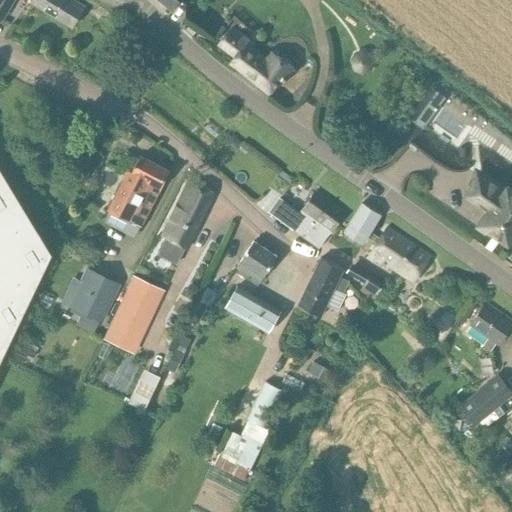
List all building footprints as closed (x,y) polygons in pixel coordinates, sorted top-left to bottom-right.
[(14,0),(0,0),(0,20),(2,22),(14,0)] [(72,27),(85,7),(73,0),(32,0),(32,2),(72,27)] [(157,0),(167,8),(172,11),(179,2),(177,0),(157,0)] [(241,37),(231,29),(219,44),(235,57),(230,63),(269,94),(281,79),(284,82),(294,69),(277,55),(267,68),(246,52),(253,44),(243,35),(241,37)] [(430,86),(407,119),(424,131),(430,122),(434,125),(434,124),(458,141),(468,126),(456,117),(444,109),(444,108),(441,106),(447,97),(430,86)] [(238,149),(243,143),(233,134),(223,144),(228,149),(238,149)] [(129,170),(119,188),(108,211),(141,227),(170,171),(140,156),(132,172),(129,170)] [(281,170),(277,176),(289,185),(293,179),(281,170)] [(0,353),(48,253),(0,173),(0,353)] [(511,197),(504,192),(503,193),(478,175),(468,197),(490,212),(480,226),(508,246),(511,239),(511,197)] [(161,236),(186,248),(213,193),(189,181),(161,236)] [(269,211),(269,212),(279,219),(290,227),(290,228),(300,234),(301,235),(318,247),(327,234),(344,212),(316,191),(308,202),(301,213),(279,197),(269,211)] [(363,202),(351,219),(345,229),(362,241),(380,214),(363,202)] [(389,268),(413,282),(430,256),(387,227),(367,258),(387,271),(389,268)] [(240,262),(243,264),(238,271),(245,276),(258,284),(263,276),(264,277),(277,257),(254,241),(240,262)] [(298,305),(316,313),(322,316),(334,289),(343,294),(349,281),(341,276),(345,269),(321,257),(298,305)] [(365,284),(363,287),(360,291),(374,300),(385,283),(353,263),(347,273),(365,284)] [(137,268),(135,273),(146,278),(148,273),(137,268)] [(71,278),(61,300),(71,304),(70,306),(99,319),(100,320),(117,284),(86,269),(80,282),(71,278)] [(132,276),(104,337),(115,342),(133,351),(147,322),(162,290),(155,286),(136,278),(132,276)] [(237,315),(268,332),(281,311),(237,286),(225,308),(233,312),(230,317),(234,319),(237,315)] [(471,324),(489,337),(483,346),(491,351),(497,342),(499,344),(511,324),(511,321),(486,303),(471,324)] [(180,334),(164,367),(175,373),(184,354),(191,340),(180,334)] [(104,342),(97,356),(105,361),(112,347),(104,342)] [(38,350),(30,346),(24,358),(32,362),(38,350)] [(314,361),(308,371),(326,381),(331,370),(314,361)] [(141,368),(126,401),(142,409),(157,376),(141,368)] [(286,374),(282,383),(300,391),(304,383),(286,374)] [(477,426),(511,396),(511,390),(498,374),(460,405),(477,426)] [(221,451),(214,466),(244,480),(248,471),(249,472),(259,450),(270,429),(267,428),(284,391),(265,382),(247,419),(248,419),(241,435),(230,430),(220,451),(221,451)] [(511,467),(502,476),(509,484),(511,481),(511,467)]
